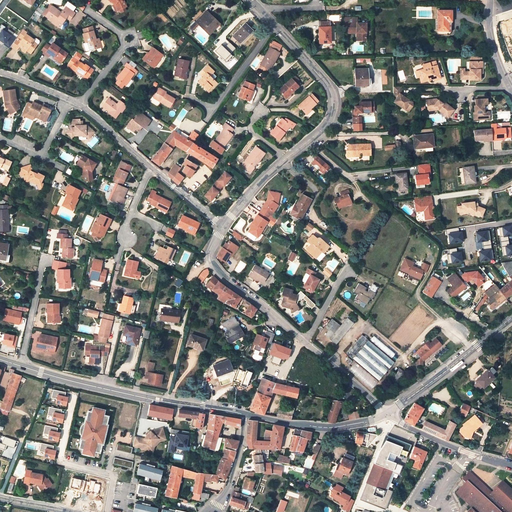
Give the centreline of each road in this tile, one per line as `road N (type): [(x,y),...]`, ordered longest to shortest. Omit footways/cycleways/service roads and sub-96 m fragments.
road 1 (unclassified): [(223,226),(208,247),(212,260),(386,413)]
road 2 (secondary): [(244,414),(20,365)]
road 3 (unclassified): [(273,25),(325,83),(333,105),(320,129),(286,157)]
road 4 (secondary): [(511,319),(386,413)]
road 5 (secondary): [(386,413),(330,428),(244,414)]
road 6 (residential): [(511,466),(386,413)]
road 7 (residential): [(192,98),(212,109),(273,25)]
